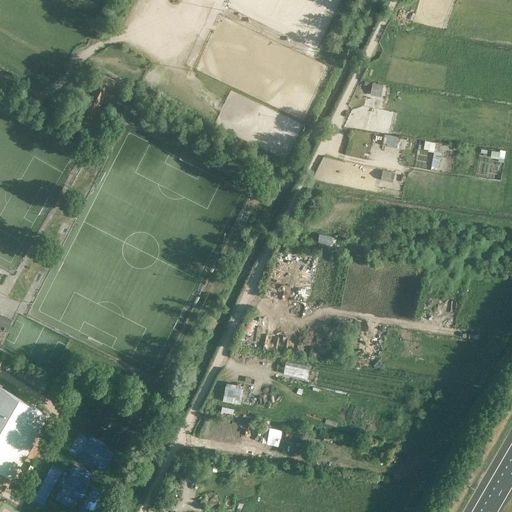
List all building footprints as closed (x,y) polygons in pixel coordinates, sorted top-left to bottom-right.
[(97,84),(89,99),(80,117),(90,122),(107,90),(110,91),(116,81),(100,72),(94,83),(97,84)] [(143,79),(142,83),(157,87),(158,82),(143,79)] [(372,82),(371,91),(382,93),(383,84),(372,82)] [(123,87),(118,95),(133,103),(138,94),(123,87)] [(384,134),(382,144),(396,147),(398,137),(398,136),(384,134)] [(500,158),(499,161),(504,161),(506,150),(501,150),(500,151),(493,150),(491,157),(500,158)] [(382,179),(393,181),(395,172),(384,170),(382,179)] [(319,233),(317,242),(319,242),(330,244),(332,236),(319,233)] [(0,324),(8,328),(12,319),(0,313),(0,324)] [(0,484),(0,483),(0,476),(2,473),(13,479),(50,415),(0,385),(0,484)]
